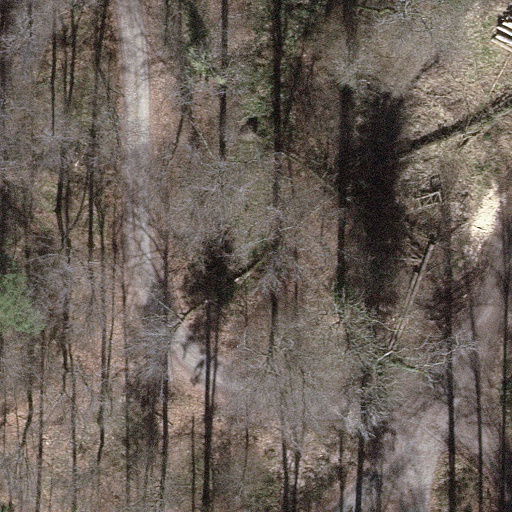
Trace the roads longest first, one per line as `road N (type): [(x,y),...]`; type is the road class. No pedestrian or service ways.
road 1 (track): [(129,0),(142,73),(155,321),(198,377),(294,412),(468,400)]
road 2 (track): [(511,274),(468,400),(348,511)]
